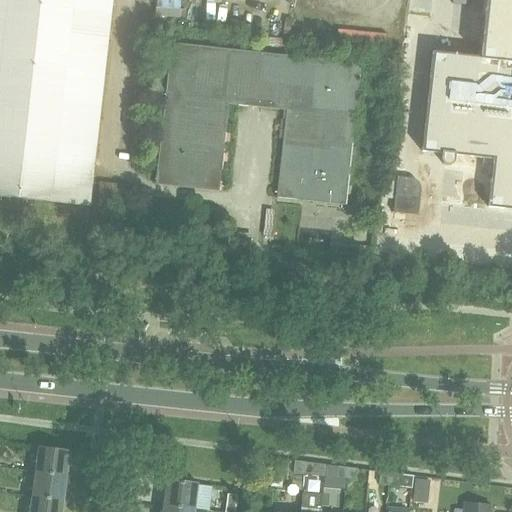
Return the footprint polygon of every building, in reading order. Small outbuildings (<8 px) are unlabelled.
[(99,122),(112,0),(0,0),(0,197),(89,207),(99,122)] [(511,0),(487,0),(481,58),(433,52),(422,151),(441,153),(441,159),(441,161),(441,162),(442,163),(443,164),(444,165),(445,166),(446,166),(448,166),(449,166),(450,166),(451,165),(453,164),(453,163),(454,162),(454,161),(455,155),(462,156),(461,165),(471,166),(472,157),(494,160),(489,207),(511,209),(511,0)] [(228,106),(286,112),(277,199),(345,206),(360,65),(170,45),(155,186),(219,193),(228,106)] [(392,220),(392,222),(417,224),(421,192),(421,190),(420,188),(420,186),(419,185),(418,183),(417,182),(415,181),(413,180),(412,179),(397,177),(393,214),(392,220)] [(132,186),(99,182),(97,208),(129,211),(132,186)] [(39,446),(36,471),(67,475),(71,450),(39,446)] [(293,473),(303,474),(304,462),(294,461),(293,473)] [(313,476),(314,463),(304,462),(303,474),(313,476)] [(336,479),(346,480),(347,468),(337,466),(336,479)] [(357,469),(347,468),(346,480),(355,481),(357,469)] [(64,500),(67,475),(36,471),(33,496),(64,500)] [(390,473),(380,472),(379,484),(388,485),(390,473)] [(400,474),(390,473),(388,485),(398,487),(400,474)] [(167,479),(164,504),(195,507),(198,483),(167,479)] [(430,481),(415,480),(412,502),(427,504),(430,481)] [(235,511),(237,494),(228,493),(226,511),(231,511),(235,511)] [(33,496),(30,511),(62,511),(64,500),(33,496)]
